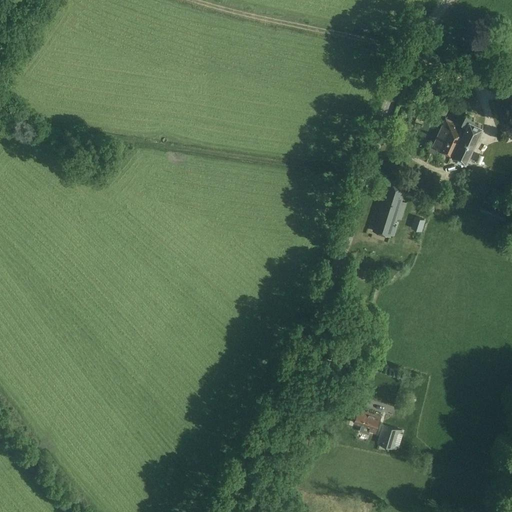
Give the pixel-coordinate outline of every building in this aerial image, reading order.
[(418,99),(423,105),(435,95),(430,89),(418,99)] [(468,124),(467,126),(446,117),(432,146),(466,162),(482,126),(473,121),(474,117),(466,113),(462,122),(468,124)] [(388,182),(373,230),(391,235),(392,233),(393,234),(396,225),(394,224),(397,216),(402,217),(406,202),(402,201),(406,187),(388,182)] [(496,198),(493,205),(484,202),(481,210),(510,221),(511,217),(511,212),(500,208),(502,200),(496,198)] [(416,216),(412,228),(421,231),(425,219),(416,216)] [(369,429),(376,431),(381,414),(360,407),(355,422),(370,427),(369,429)] [(378,442),(397,448),(402,429),(383,423),(378,442)]
